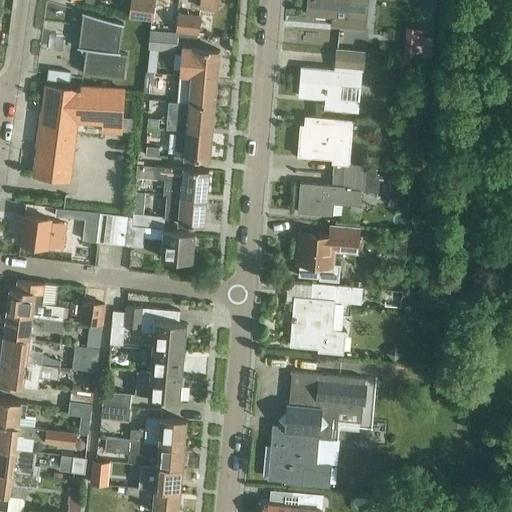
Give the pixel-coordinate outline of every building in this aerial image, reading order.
[(130,0),(128,18),(152,20),(154,0),(130,0)] [(200,0),(200,7),(215,8),(215,0),(200,0)] [(330,24),(364,28),(367,0),(306,0),(305,12),(332,15),(330,24)] [(121,24),(122,24),(122,23),(82,11),(81,12),(82,12),(78,46),(77,45),(77,47),(85,48),(81,73),(123,78),(126,54),(117,52),(121,24)] [(175,32),(198,35),(201,15),(178,12),(175,32)] [(421,35),(422,14),(408,13),(407,34),(421,35)] [(147,49),(177,52),(178,33),(149,30),(147,49)] [(361,69),(363,69),(364,51),(336,48),(334,71),(302,68),(300,95),(331,98),(330,108),(357,110),(361,69)] [(181,75),(191,75),(217,78),(219,51),(193,49),(193,50),(183,49),(181,75)] [(46,78),(68,81),(70,71),(47,68),(46,78)] [(143,92),(152,93),(154,72),(145,71),(143,92)] [(215,105),(217,78),(191,75),(189,103),(215,105)] [(103,131),(119,132),(122,90),(77,86),(77,91),(46,87),(34,175),(68,179),(75,121),(101,123),(103,131)] [(215,105),(189,103),(189,104),(179,103),(177,130),(213,132),(215,105)] [(146,127),(167,129),(168,115),(148,113),(147,126),(146,126),(146,127)] [(333,174),(376,178),(377,168),(363,167),(363,166),(349,165),(351,137),(350,137),(352,120),(305,116),(304,126),(301,126),(299,155),(332,158),(331,163),(334,163),(333,174)] [(166,138),(167,129),(146,127),(146,137),(166,138)] [(210,160),(213,132),(177,130),(175,158),(210,160)] [(167,195),(207,199),(209,171),(183,168),(137,165),(136,177),(165,180),(164,195),(167,195)] [(301,182),(298,213),(332,216),(333,204),(343,205),(359,206),(360,200),(361,191),(378,192),(379,178),(376,178),(333,174),(332,185),(301,182)] [(167,195),(166,213),(169,213),(169,219),(178,220),(178,224),(204,225),(207,199),(167,195)] [(96,239),(96,240),(112,242),(115,214),(98,212),(96,239)] [(115,214),(112,242),(143,245),(144,237),(162,239),(160,258),(193,261),(195,234),(163,231),(132,228),(133,215),(115,214)] [(133,215),(132,228),(163,231),(164,217),(133,214),(133,215)] [(21,243),(61,247),(63,223),(49,221),(49,219),(18,216),(16,231),(22,231),(21,243)] [(300,234),(297,264),(300,265),(299,275),(320,277),(319,280),(337,281),(339,265),(332,265),(334,251),(357,253),(359,227),(336,225),(335,238),(300,234)] [(402,294),(404,281),(389,278),(386,291),(402,294)] [(7,312),(62,320),(64,307),(41,304),(44,284),(17,281),(16,290),(10,289),(7,312)] [(333,300),(360,303),(362,288),(312,283),(311,298),(295,297),(291,344),(319,347),(318,350),(343,353),(345,332),(330,331),(333,300)] [(79,322),(102,325),(105,304),(82,301),(79,322)] [(152,346),(185,348),(187,323),(179,322),(180,310),(126,306),(126,312),(125,325),(140,327),(140,330),(153,331),(152,346)] [(125,325),(126,312),(113,310),(110,343),(123,344),(125,325)] [(61,332),(62,320),(7,312),(4,336),(29,339),(30,328),(61,332)] [(28,349),(29,339),(4,336),(1,358),(53,365),(55,359),(42,355),(42,350),(28,349)] [(183,374),(185,348),(152,346),(150,371),(137,370),(137,371),(183,374)] [(74,355),(73,366),(96,369),(97,358),(74,355)] [(1,358),(0,364),(0,382),(23,385),(37,387),(39,376),(57,378),(59,366),(53,365),(1,358)] [(181,400),(183,374),(137,371),(135,394),(148,395),(148,398),(181,400)] [(273,442),(270,477),(327,483),(329,466),(315,465),(317,438),(331,439),(333,426),(336,426),(336,418),(360,420),(360,422),(361,422),(361,417),(362,405),(365,378),(326,374),(326,375),(322,374),(290,371),(290,373),(292,373),(291,375),(293,375),(292,387),(290,387),(290,389),(292,389),(291,401),(289,401),(287,421),(286,421),(285,432),(276,432),(275,442),(273,442)] [(99,379),(77,377),(76,388),(98,390),(99,379)] [(70,400),(92,404),(93,392),(71,390),(70,400)] [(103,404),(130,407),(131,395),(104,392),(103,404)] [(0,423),(33,428),(35,417),(26,416),(27,403),(0,399),(0,423)] [(91,415),(92,404),(70,400),(69,412),(91,415)] [(128,421),(130,407),(103,404),(101,418),(128,421)] [(130,428),(129,440),(183,444),(186,420),(160,418),(146,416),(145,427),(144,429),(130,428)] [(0,423),(0,446),(20,449),(32,451),(34,437),(74,443),(75,434),(45,430),(33,428),(0,423)] [(105,438),(104,450),(128,452),(139,453),(140,448),(157,453),(156,465),(181,467),(183,444),(129,440),(105,438)] [(35,452),(20,449),(0,446),(0,470),(39,476),(40,465),(33,464),(35,452)] [(73,456),(71,471),(84,473),(86,458),(73,456)] [(92,460),(91,471),(107,473),(108,462),(97,461),(92,460)] [(141,464),(139,487),(179,490),(181,467),(156,465),(141,464)] [(37,488),(39,476),(0,470),(0,510),(7,511),(9,495),(25,497),(26,486),(37,488)] [(156,511),(177,511),(179,490),(139,487),(128,487),(127,493),(153,499),(152,511),(156,511)] [(305,491),(304,502),(326,504),(327,493),(305,491)] [(319,511),(319,508),(291,506),(291,505),(269,503),(268,507),(263,506),(262,511),(319,511)]
